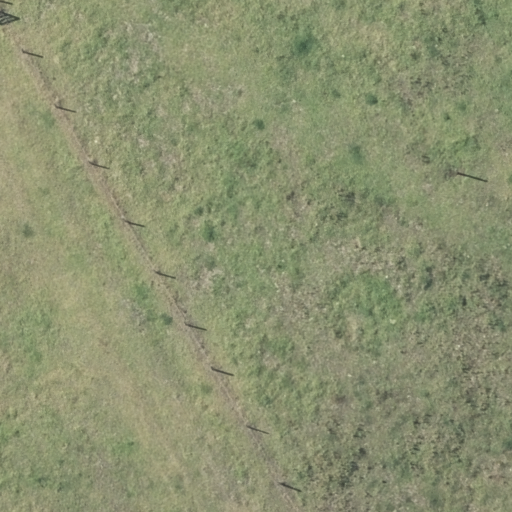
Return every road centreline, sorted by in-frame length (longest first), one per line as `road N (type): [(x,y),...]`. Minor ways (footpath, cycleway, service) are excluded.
road 1 (track): [(0,85),(254,511)]
road 2 (track): [(122,0),(511,171)]
